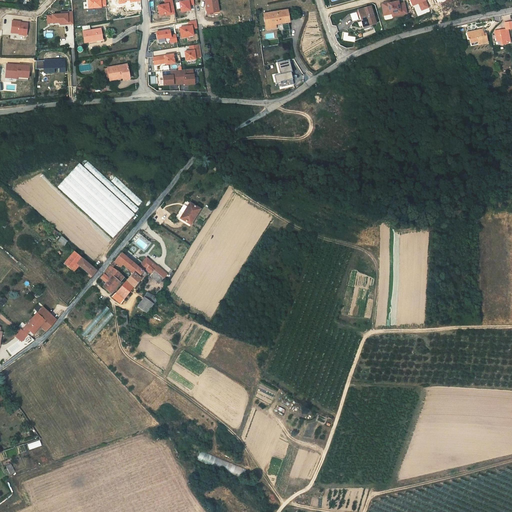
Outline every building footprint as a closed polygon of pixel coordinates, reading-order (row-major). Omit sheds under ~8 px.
[(101,8),(101,6),(106,6),(105,0),(87,0),(88,8),(101,8)] [(172,0),(164,0),(165,4),(158,5),(159,15),(169,13),(169,11),(174,10),(172,0)] [(189,10),(189,5),(193,4),(192,0),(187,0),(179,1),(181,11),(189,10)] [(203,0),(206,13),(216,11),(215,0),(203,0)] [(419,3),(421,10),(429,7),(425,0),(410,0),(413,6),(419,3)] [(389,4),(389,3),(383,4),(382,5),(384,16),(392,14),(400,12),(400,15),(407,14),(405,3),(398,4),(398,2),(389,4)] [(359,10),(361,20),(367,18),(368,26),(375,24),(370,7),(359,10)] [(288,22),(286,9),(264,13),(266,29),(275,27),(275,24),(288,22)] [(74,23),(73,10),(62,11),(62,13),(53,13),(53,14),(53,21),(53,22),(61,21),(61,23),(74,23)] [(20,21),(12,20),(11,33),(19,33),(19,34),(27,35),(28,23),(20,22),(20,21)] [(194,20),(186,22),(187,27),(177,29),(179,38),(191,36),(190,29),(195,28),(194,20)] [(101,28),(90,30),(83,31),(85,42),(89,42),(90,43),(104,41),(104,39),(103,39),(101,28)] [(470,46),(485,43),(482,28),(478,28),(478,31),(466,34),(467,40),(469,39),(470,46)] [(506,28),(500,30),(500,33),(495,34),(496,41),(495,42),(496,46),(506,44),(506,41),(511,40),(510,34),(508,34),(507,28),(506,28)] [(167,31),(156,33),(157,40),(166,38),(166,39),(170,38),(170,43),(177,42),(176,35),(170,36),(169,30),(167,31)] [(196,44),(186,46),(187,51),(182,52),(184,61),(193,59),(193,58),(198,57),(196,44)] [(171,54),(152,57),(153,65),(158,64),(164,63),(164,65),(173,63),(171,54)] [(288,58),(276,61),(279,73),(273,75),(275,83),(280,82),(279,81),(292,78),(290,71),(291,71),(288,58)] [(58,71),(64,71),(64,59),(36,60),(36,68),(44,68),(44,70),(54,69),(54,67),(58,67),(58,71)] [(127,63),(107,66),(109,77),(109,78),(129,75),(127,63)] [(29,66),(7,64),(6,78),(17,79),(17,77),(28,78),(29,66)] [(178,70),(179,87),(185,87),(189,86),(189,87),(194,87),(194,75),(186,75),(185,69),(178,70)] [(178,70),(171,70),(171,76),(163,77),(164,88),(169,88),(169,86),(173,86),(173,87),(179,87),(178,70)] [(113,237),(135,213),(78,162),(56,187),(113,237)] [(187,200),(177,215),(190,223),(200,209),(187,200)] [(58,234),(55,238),(64,245),(67,241),(58,234)] [(98,268),(96,266),(94,268),(82,258),(83,257),(79,253),(78,255),(74,251),(68,258),(78,266),(91,277),(98,268)] [(121,253),(113,261),(120,266),(122,264),(133,272),(138,266),(121,253)] [(144,259),(155,269),(157,267),(146,257),(144,259)] [(73,272),(78,266),(68,258),(63,263),(73,272)] [(144,269),(151,273),(160,281),(163,277),(158,272),(155,269),(144,259),(138,266),(133,272),(138,276),(144,269)] [(113,261),(110,266),(117,270),(120,266),(113,261)] [(103,275),(109,280),(103,287),(110,293),(124,277),(117,270),(110,266),(103,275)] [(115,299),(121,303),(133,286),(126,279),(112,296),(113,297),(115,299)] [(153,302),(156,297),(146,291),(143,296),(153,302)] [(144,297),(137,306),(146,312),(153,304),(144,297)] [(33,335),(40,326),(45,320),(44,319),(49,313),(42,307),(25,327),(29,331),(33,335)] [(46,332),(57,320),(49,313),(44,319),(45,320),(40,326),(46,332)] [(78,319),(73,323),(77,327),(82,322),(78,319)] [(11,333),(16,337),(21,330),(17,327),(11,333)] [(21,330),(16,337),(20,340),(26,334),(22,330),(21,330)] [(197,459),(226,470),(229,462),(200,451),(197,459)] [(232,464),(229,471),(242,477),(246,469),(232,464)]
